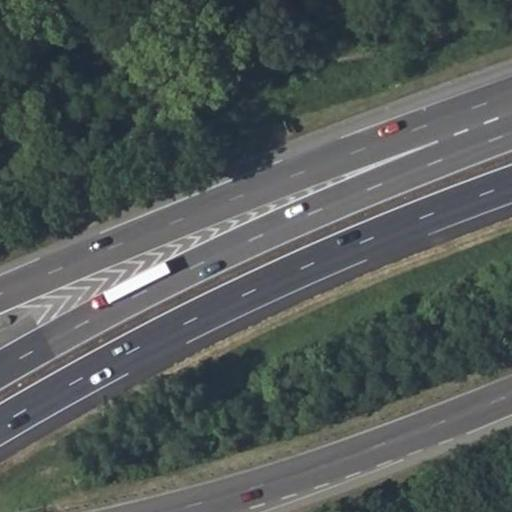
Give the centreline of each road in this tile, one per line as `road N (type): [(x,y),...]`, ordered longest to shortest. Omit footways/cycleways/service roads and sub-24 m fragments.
road 1 (motorway): [(0,424),(281,276),(511,183)]
road 2 (track): [(511,20),(0,145)]
road 3 (motorway): [(452,144),(145,289),(0,369)]
road 4 (motorway): [(452,144),(362,151),(0,294)]
road 5 (motorway): [(161,511),(317,467),(511,394)]
